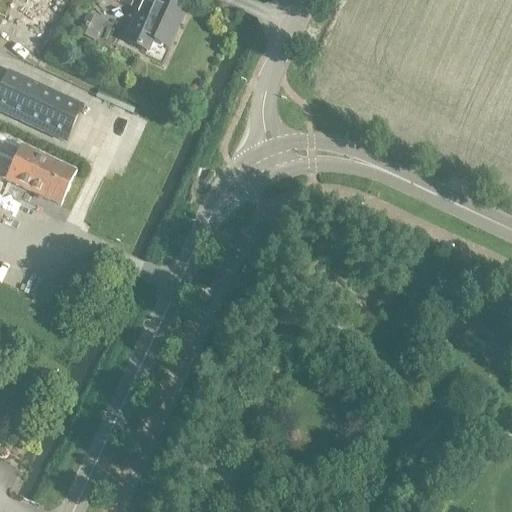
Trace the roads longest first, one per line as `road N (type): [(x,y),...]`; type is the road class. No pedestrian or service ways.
road 1 (tertiary): [(79,511),(221,205),(271,164)]
road 2 (tertiary): [(511,231),(349,159),(312,154),(271,164)]
road 3 (unclassified): [(271,164),(265,99),(308,0)]
